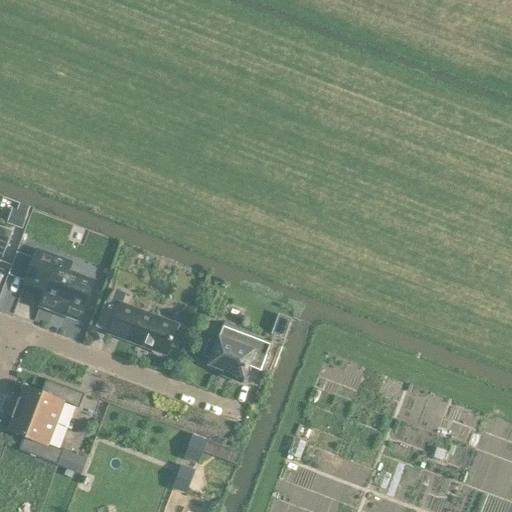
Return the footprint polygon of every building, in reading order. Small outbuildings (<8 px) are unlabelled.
[(27,212),(11,206),(5,222),(20,228),(27,212)] [(0,261),(0,262),(12,232),(0,227),(0,261)] [(79,321),(93,282),(67,272),(71,263),(37,250),(24,284),(46,292),(40,306),(79,321)] [(116,289),(112,301),(107,299),(103,311),(114,316),(108,332),(166,354),(177,326),(122,306),(127,293),(116,289)] [(279,313),(271,334),(284,338),(292,318),(279,313)] [(208,365),(230,374),(229,378),(242,383),(248,367),(261,371),(271,345),(223,326),(217,341),(213,339),(209,341),(204,353),(206,357),(211,358),(208,365)] [(352,406),(352,407),(392,420),(405,382),(390,377),(393,366),(335,347),(319,395),(352,406)] [(25,386),(16,409),(56,424),(64,403),(79,408),(84,394),(46,379),(41,393),(25,386)] [(473,453),(484,395),(406,380),(388,471),(368,467),(365,477),(389,482),(391,472),(405,475),(409,453),(451,461),(453,449),(473,453)] [(48,445),(56,424),(16,409),(8,431),(24,437),(19,450),(57,465),(63,451),(48,445)] [(310,452),(313,428),(299,426),(296,450),(310,452)] [(185,458),(197,463),(206,440),(194,436),(185,458)] [(63,451),(57,465),(81,474),(87,460),(63,451)] [(174,488),(186,493),(195,471),(183,466),(174,488)]
